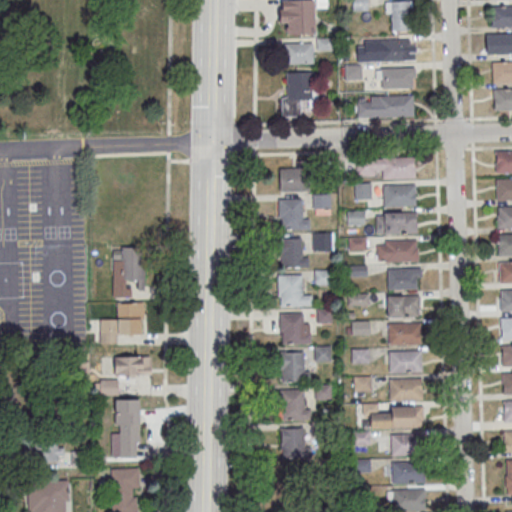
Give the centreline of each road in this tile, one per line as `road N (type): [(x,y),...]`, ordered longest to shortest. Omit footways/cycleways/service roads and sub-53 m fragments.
road 1 (residential): [(466,511),(450,0)]
road 2 (secondary): [(204,511),(209,141)]
road 3 (residential): [(511,132),(209,141)]
road 4 (residential): [(209,141),(0,149)]
road 5 (secondary): [(209,141),(211,0)]
